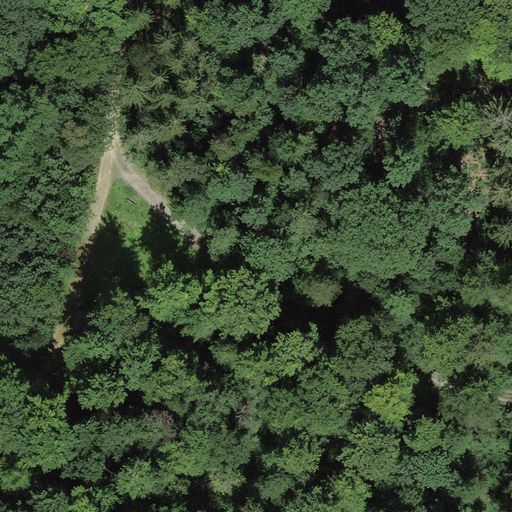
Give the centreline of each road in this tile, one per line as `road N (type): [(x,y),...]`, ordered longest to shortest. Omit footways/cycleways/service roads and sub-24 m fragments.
road 1 (track): [(0,502),(101,213),(124,114),(126,0)]
road 2 (track): [(124,114),(175,259),(406,360),(511,395)]
road 3 (track): [(175,259),(51,360)]
